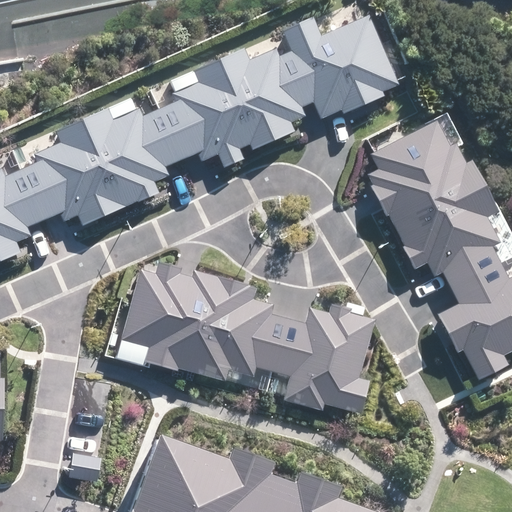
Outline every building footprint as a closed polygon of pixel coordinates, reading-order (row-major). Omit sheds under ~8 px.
[(0,260),(21,252),(16,242),(31,235),(27,227),(59,212),(63,221),(77,215),(82,226),(158,192),(153,181),(168,175),(165,167),(197,152),(201,161),(217,154),(223,167),(243,158),(239,148),(250,143),(253,149),(294,131),(290,122),(306,115),(302,106),(313,101),(321,118),(341,109),(343,113),(385,95),(383,91),(399,84),(368,15),(322,36),(313,17),(282,31),(291,51),(280,55),(277,48),(250,60),(244,47),(194,70),(199,82),(172,94),(175,101),(142,116),(139,108),(113,120),(107,108),(55,131),(60,142),(35,153),(39,161),(5,176),(2,169),(0,169),(0,260)] [(489,209),(459,151),(441,161),(424,129),(365,160),(371,173),(358,180),(405,270),(424,260),(450,310),(425,323),(452,375),(511,344),(511,268),(510,265),(498,272),(488,251),(494,248),(477,215),(489,209)] [(176,283),(131,272),(115,340),(140,346),(135,365),(214,384),(218,378),(242,384),(241,370),(280,378),(276,396),(342,410),(360,325),(298,312),(295,326),(273,322),(275,309),(246,303),(248,290),(181,275),(176,283)] [(403,511),(157,428),(127,511),(403,511)] [(114,434),(97,431),(89,475),(105,479),(114,434)]
